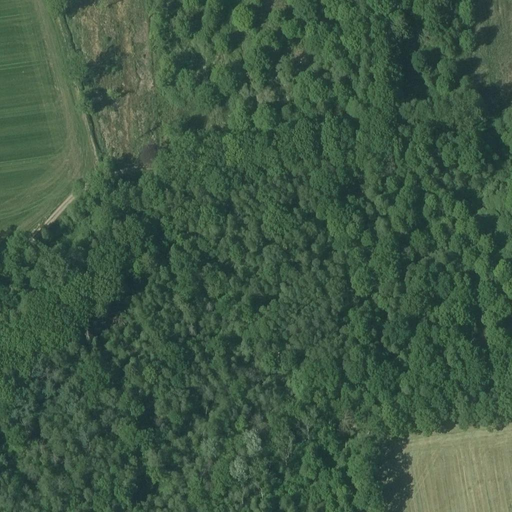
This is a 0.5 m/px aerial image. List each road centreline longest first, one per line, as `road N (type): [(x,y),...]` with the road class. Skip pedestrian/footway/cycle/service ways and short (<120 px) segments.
road 1 (track): [(90,185),(163,242),(355,430),(366,511)]
road 2 (track): [(90,185),(110,171),(381,127)]
road 3 (track): [(125,208),(133,270),(124,286),(0,389)]
road 4 (track): [(0,264),(75,279),(85,290),(0,366)]
road 5 (track): [(355,430),(511,406)]
road 6 (track): [(381,127),(370,0)]
